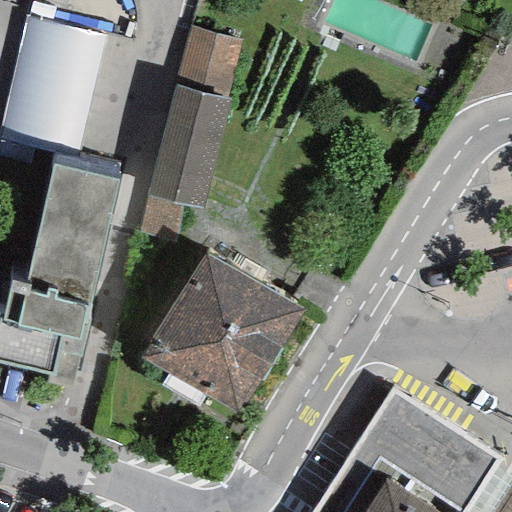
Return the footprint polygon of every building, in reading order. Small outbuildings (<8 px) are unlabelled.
[(114,164),(74,155),(101,30),(21,13),(0,110),(0,138),(32,146),(0,288),(0,347),(70,363),(114,164)] [(230,37),(192,29),(159,178),(197,187),(230,37)] [(223,241),(160,344),(248,396),(310,293),(223,241)] [(364,511),(384,481),(434,511),(461,511),(498,462),(391,387),(310,511),(364,511)] [(364,511),(434,511),(384,481),(364,511)]
